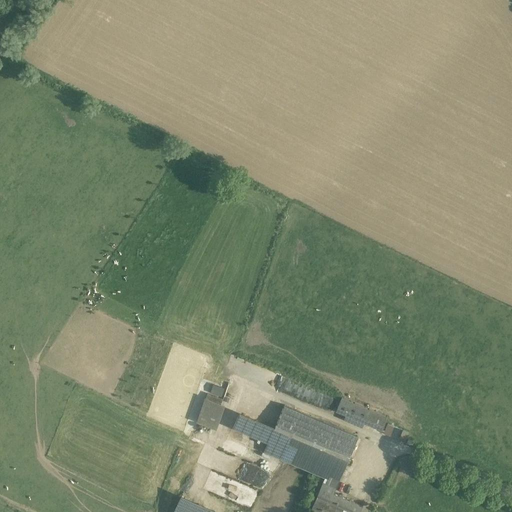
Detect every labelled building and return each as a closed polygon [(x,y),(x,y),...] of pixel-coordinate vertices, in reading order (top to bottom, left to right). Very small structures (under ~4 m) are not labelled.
[(207,397),(219,401),(224,387),(212,383),(207,397)] [(221,404),(206,398),(198,421),(213,426),(221,404)] [(387,417),(341,398),(336,411),(345,415),(343,419),(362,427),(364,423),(382,430),(387,417)] [(358,437),(284,405),(273,430),(271,436),(270,436),(268,441),(264,451),(325,477),(323,482),(336,487),(358,437)] [(273,430),(238,415),(233,426),(268,441),(270,436),(271,436),(273,430)] [(395,427),(388,424),(385,433),(391,436),(395,427)] [(406,442),(410,433),(403,430),(399,439),(406,442)] [(243,475),(241,478),(260,489),(268,475),(260,471),(258,474),(251,470),(247,477),(243,475)] [(210,486),(248,504),(252,495),(214,477),(210,486)] [(359,511),(362,506),(333,494),(336,487),(323,482),(311,510),(314,511),(325,511),(326,510),(330,511),(359,511)] [(208,511),(180,500),(175,511),(208,511)]
